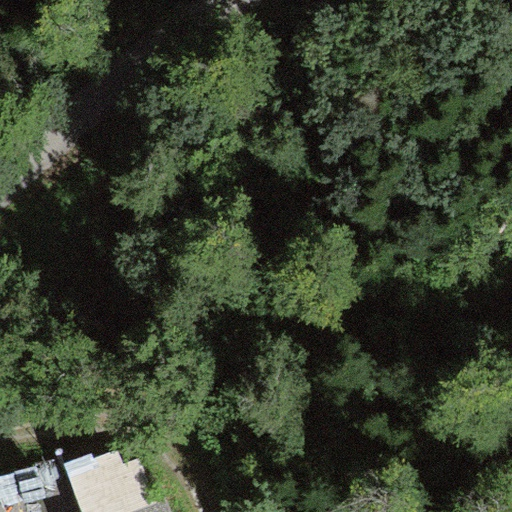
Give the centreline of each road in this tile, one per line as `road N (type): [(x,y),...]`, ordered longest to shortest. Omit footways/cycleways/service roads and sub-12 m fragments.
road 1 (residential): [(233,0),(0,191)]
road 2 (track): [(0,435),(104,416),(146,427),(181,455),(214,511)]
